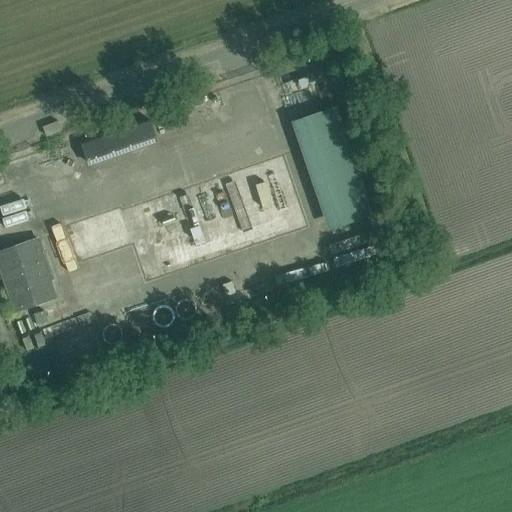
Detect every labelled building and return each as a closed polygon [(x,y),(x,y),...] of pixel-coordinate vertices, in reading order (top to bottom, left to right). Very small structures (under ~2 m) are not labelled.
[(224,107),(218,89),(199,96),(205,113),(224,107)] [(373,214),(337,107),(292,122),(328,230),(373,214)] [(61,132),(57,121),(42,128),(46,138),(61,132)] [(157,140),(151,122),(82,145),(88,163),(157,140)] [(277,220),(168,251),(173,266),(281,234),(277,220)] [(69,262),(84,259),(77,226),(62,229),(69,262)] [(136,242),(140,254),(155,249),(151,236),(136,242)] [(50,273),(39,240),(0,253),(0,268),(15,312),(55,298),(47,274),(50,273)] [(34,352),(39,371),(65,364),(60,345),(34,352)]
